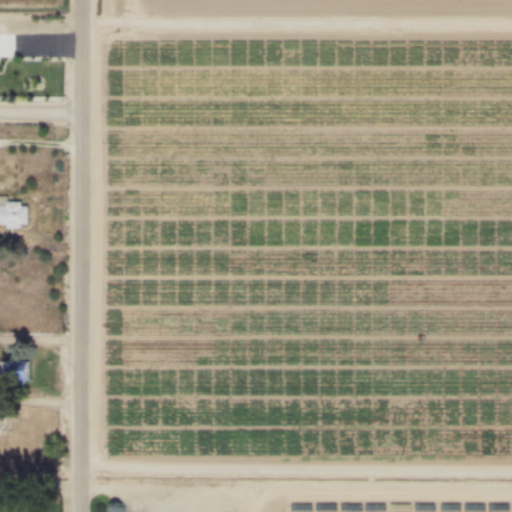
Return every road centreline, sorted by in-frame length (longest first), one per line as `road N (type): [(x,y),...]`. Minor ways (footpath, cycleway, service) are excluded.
road 1 (residential): [(84,511),(80,0)]
road 2 (track): [(511,475),(84,477)]
